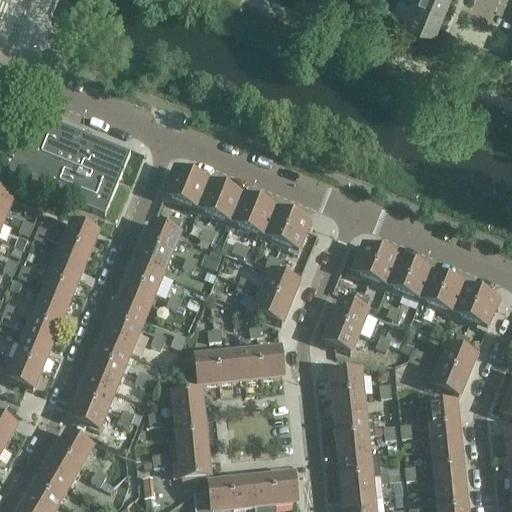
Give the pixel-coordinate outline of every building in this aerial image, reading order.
[(434,30),(444,5),(431,0),(409,0),(403,17),(434,30)] [(105,219),(130,157),(72,133),(49,124),(43,125),(42,125),(42,127),(42,129),(41,138),(40,139),(40,141),(39,141),(35,146),(35,147),(34,147),(32,148),(30,148),(12,142),(11,142),(10,141),(9,142),(7,145),(5,147),(0,158),(0,176),(81,209),(105,219)] [(197,218),(210,187),(204,184),(203,187),(179,177),(180,175),(174,172),(170,180),(172,181),(163,204),(172,207),(173,205),(190,212),(189,214),(197,218)] [(214,222),(225,196),(214,191),(215,189),(210,187),(197,218),(205,221),(206,219),(214,222)] [(230,231),(243,200),(237,198),(236,200),(225,196),(214,222),(223,226),(222,228),(230,231)] [(0,222),(4,224),(12,204),(0,198),(0,222)] [(248,236),(259,210),(248,205),(249,203),(243,200),(230,231),(238,235),(239,233),(248,236)] [(264,245),(276,214),(271,212),(270,214),(259,210),(248,236),(256,240),(256,242),(264,245)] [(281,250),(292,223),(281,219),(282,216),(276,214),(264,245),(272,248),(272,246),(281,250)] [(172,231),(176,222),(170,220),(167,229),(172,231)] [(177,234),(181,224),(176,222),(172,231),(177,234)] [(298,259),(307,236),(309,237),(312,229),(306,226),(305,228),(292,223),(281,250),(290,253),(289,255),(298,259)] [(31,235),(34,229),(24,225),(22,231),(31,235)] [(89,258),(97,238),(72,228),(64,248),(89,258)] [(170,260),(179,240),(153,229),(144,250),(170,260)] [(29,241),(31,235),(22,231),(20,237),(29,241)] [(47,241),(49,236),(40,232),(37,237),(47,241)] [(205,245),(209,236),(204,234),(200,243),(205,245)] [(210,247),(214,238),(209,236),(205,245),(210,247)] [(44,247),(47,241),(37,237),(35,243),(44,247)] [(239,259),(242,249),(237,247),(233,256),(239,259)] [(81,278),(89,258),(64,248),(56,268),(81,278)] [(244,261),(248,252),(242,249),(239,259),(244,261)] [(370,286),(380,259),(368,254),(368,252),(362,249),(359,257),(361,258),(352,281),(360,284),(361,282),(370,286)] [(163,280),(170,260),(144,250),(136,269),(163,280)] [(385,295),(398,264),(392,261),(391,264),(380,259),(370,286),(378,289),(377,291),(385,295)] [(194,270),(197,265),(188,261),(185,267),(194,270)] [(272,272),(276,263),(270,261),(267,270),(272,272)] [(277,274),(281,265),(276,263),(272,272),(277,274)] [(15,274),(18,268),(8,264),(6,270),(15,274)] [(403,299),(414,273),(403,268),(404,266),(398,264),(385,295),(393,298),(394,296),(403,299)] [(192,276),(194,270),(185,267),(183,272),(192,276)] [(73,297),(81,278),(56,268),(48,287),(73,297)] [(155,299),(163,280),(136,269),(128,288),(155,299)] [(13,280),(15,274),(6,270),(4,276),(13,280)] [(31,280),(33,274),(24,271),(21,276),(31,280)] [(419,308),(431,277),(426,275),(425,277),(414,273),(403,299),(412,303),(411,305),(419,308)] [(28,286),(31,280),(21,276),(19,282),(28,286)] [(436,313),(447,287),(436,282),(437,280),(431,277),(419,308),(427,312),(428,309),(436,313)] [(290,309),(298,289),(272,278),(264,298),(290,309)] [(245,291),(247,285),(237,281),(235,287),(245,291)] [(65,317),(73,297),(48,287),(40,307),(65,317)] [(243,296),(245,291),(235,287),(232,292),(243,296)] [(452,322),(465,291),(459,289),(458,291),(447,287),(436,313),(445,317),(444,319),(452,322)] [(147,319),(155,299),(128,288),(120,308),(147,319)] [(470,327),(480,300),(469,296),(470,293),(465,291),(452,322),(460,325),(461,323),(470,327)] [(360,309),(364,299),(357,296),(353,306),(360,309)] [(281,329),(290,309),(264,298),(255,318),(281,329)] [(367,312),(371,302),(364,299),(360,309),(367,312)] [(179,309),(181,303),(172,300),(169,305),(179,309)] [(486,336),(495,313),(497,314),(501,306),(494,303),(493,305),(480,300),(470,327),(478,330),(477,332),(486,336)] [(176,315),(179,309),(169,305),(167,311),(176,315)] [(57,336),(65,317),(40,307),(32,326),(57,336)] [(358,338),(367,318),(340,307),(332,328),(358,338)] [(139,338),(147,319),(120,308),(112,327),(139,338)] [(15,319),(17,313),(8,309),(5,315),(15,319)] [(393,323),(398,313),(392,310),(388,321),(393,323)] [(398,325),(403,315),(398,313),(393,323),(398,325)] [(13,325),(15,319),(5,315),(3,321),(13,325)] [(427,337),(431,326),(425,324),(421,334),(427,337)] [(49,356),(57,336),(32,326),(24,345),(49,356)] [(432,339),(436,328),(431,326),(427,337),(432,339)] [(131,358),(139,338),(112,327),(104,347),(131,358)] [(350,358),(358,338),(332,328),(324,348),(350,358)] [(223,346),(222,336),(214,337),(215,346),(223,346)] [(215,346),(214,337),(207,337),(208,347),(215,346)] [(163,348),(165,342),(156,338),(153,344),(163,348)] [(460,350),(464,340),(459,338),(454,348),(460,350)] [(465,352),(470,342),(464,340),(460,350),(465,352)] [(389,351),(391,345),(382,341),(380,347),(389,351)] [(160,354),(163,348),(153,344),(151,350),(160,354)] [(41,375),(49,356),(24,345),(16,365),(41,375)] [(123,377),(131,358),(104,347),(96,366),(123,377)] [(387,356),(389,351),(380,347),(377,352),(387,356)] [(467,382),(475,362),(449,352),(441,372),(467,382)] [(421,364),(423,358),(416,355),(413,361),(421,364)] [(283,382),(280,356),(259,358),(261,385),(283,382)] [(261,385),(259,358),(238,360),(241,387),(261,385)] [(241,387),(238,360),(217,362),(220,389),(241,387)] [(419,370),(421,364),(413,361),(411,366),(419,370)] [(220,389),(217,362),(195,364),(198,391),(220,389)] [(33,395),(41,375),(16,365),(8,385),(33,395)] [(115,396),(123,377),(96,366),(88,386),(115,396)] [(459,403),(467,382),(441,372),(432,392),(459,403)] [(147,387),(149,381),(140,377),(138,383),(147,387)] [(361,399),(359,378),(331,381),(333,402),(361,399)] [(144,393),(147,387),(138,383),(135,389),(144,393)] [(107,416),(115,396),(88,386),(80,405),(107,416)] [(202,420),(200,398),(173,401),(175,422),(202,420)] [(364,420),(361,399),(333,402),(336,423),(364,420)] [(511,424),(511,401),(510,400),(502,420),(511,424)] [(98,436),(107,416),(80,405),(72,425),(98,436)] [(457,432),(455,410),(428,413),(430,434),(457,432)] [(131,426),(133,420),(124,416),(122,422),(131,426)] [(204,441),(203,425),(202,420),(175,422),(177,443),(204,441)] [(366,441),(364,420),(336,423),(338,444),(366,441)] [(129,431),(131,426),(122,422),(119,427),(129,431)] [(0,448),(5,451),(16,433),(0,423),(0,448)] [(459,452),(457,432),(430,434),(432,455),(459,452)] [(81,472),(91,454),(67,439),(56,458),(81,472)] [(206,461),(204,441),(177,443),(180,464),(206,461)] [(368,462),(366,441),(338,444),(340,465),(368,462)] [(461,473),(459,452),(432,455),(435,476),(461,473)] [(70,490),(81,472),(56,458),(45,476),(70,490)] [(209,483),(207,466),(206,461),(180,464),(182,486),(209,483)] [(370,483),(368,462),(340,465),(342,486),(370,483)] [(464,494),(461,473),(435,476),(437,497),(464,494)] [(106,480),(97,475),(94,480),(103,485),(106,480)] [(59,508),(70,490),(45,476),(35,494),(59,508)] [(100,491),(103,485),(94,480),(91,486),(100,491)] [(296,508),(295,491),(294,482),(272,484),(275,510),(296,508)] [(372,504),(370,483),(342,486),(344,507),(372,504)] [(259,511),(275,510),(272,484),(251,486),(253,511),(259,511)] [(253,511),(251,486),(230,488),(232,511),(253,511)] [(232,511),(230,488),(209,490),(210,511),(232,511)] [(134,504),(132,489),(116,491),(118,506),(134,504)] [(57,511),(59,508),(35,494),(24,511),(57,511)] [(465,511),(464,498),(464,494),(437,497),(438,511),(465,511)]
